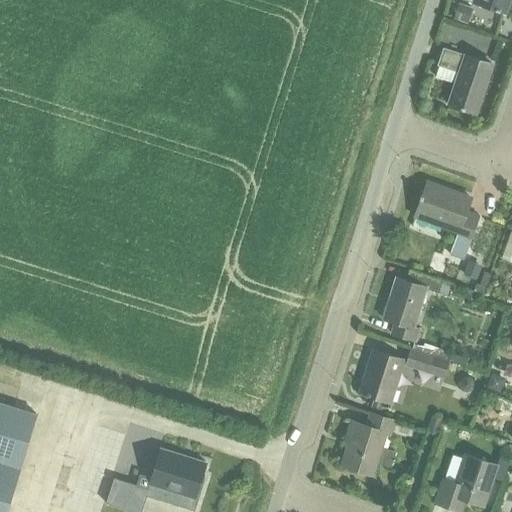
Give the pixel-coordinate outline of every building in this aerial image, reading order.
[(473,0),(473,2),(504,12),(507,0),(473,0)] [(453,15),(467,21),(473,6),(458,1),(453,15)] [(435,65),(436,66),(433,75),(455,83),(448,104),(473,112),(490,64),(441,48),(435,65)] [(462,259),(478,215),(465,210),(470,197),(454,192),(453,194),(442,190),(443,188),(426,182),(414,215),(456,231),(448,253),(462,259)] [(464,271),(476,276),(481,264),(469,259),(464,271)] [(414,340),(418,328),(412,326),(426,288),(449,296),(453,284),(408,268),(404,279),(395,276),(381,317),(394,321),(390,332),(414,340)] [(475,282),(473,289),(482,292),(489,272),(483,271),(479,283),(475,282)] [(443,377),(448,361),(410,349),(405,364),(443,377)] [(370,413),(383,417),(389,401),(402,359),(372,350),(359,392),(375,397),(370,413)] [(491,372),(487,386),(501,391),(506,377),(491,372)] [(0,511),(7,511),(39,414),(0,402),(0,511)] [(383,417),(370,413),(368,412),(364,424),(349,420),(344,437),(349,438),(340,464),(372,475),(376,461),(388,465),(393,450),(382,446),(386,433),(390,434),(394,421),(383,417)] [(439,418),(431,415),(426,429),(435,432),(439,418)] [(195,511),(206,477),(202,476),(206,462),(161,448),(148,489),(114,478),(106,503),(133,511),(142,511),(147,496),(195,511)] [(442,480),(434,503),(447,508),(451,496),(464,500),(482,506),(492,477),(496,465),(494,464),(465,454),(454,484),(442,480)] [(496,465),(492,477),(502,480),(510,458),(509,458),(499,455),(496,465)]
